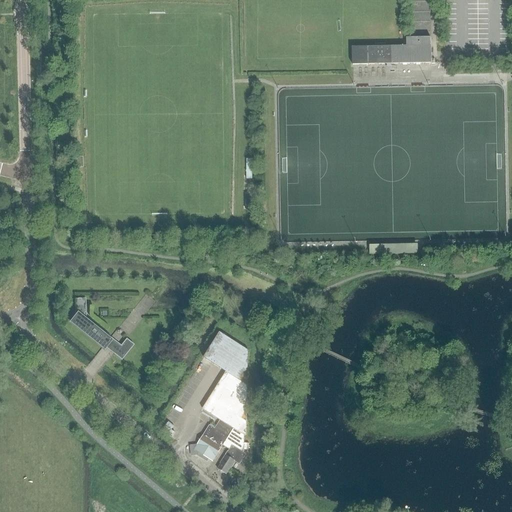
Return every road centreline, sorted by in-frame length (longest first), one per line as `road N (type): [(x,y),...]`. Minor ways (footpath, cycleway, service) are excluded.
road 1 (tertiary): [(237,511),(39,352),(22,318)]
road 2 (tertiary): [(26,174),(22,0)]
road 3 (tertiary): [(22,318),(29,298),(26,174)]
